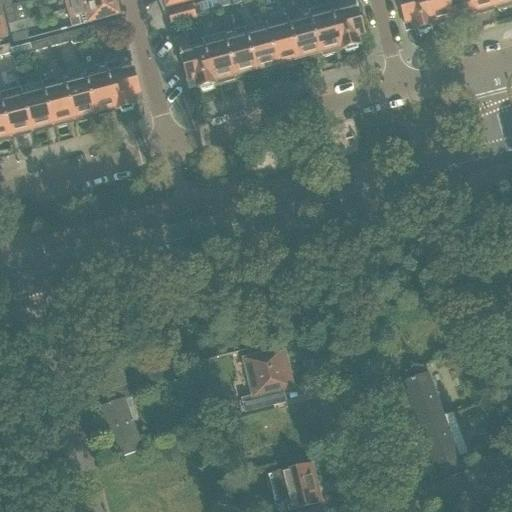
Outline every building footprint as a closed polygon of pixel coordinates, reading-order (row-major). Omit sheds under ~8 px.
[(1,0),(3,9),(12,6),(10,0),(1,0)] [(64,0),(68,10),(105,0),(64,0)] [(114,0),(105,0),(68,10),(72,28),(118,15),(114,0)] [(196,0),(164,0),(166,8),(196,0)] [(213,0),(193,6),(196,17),(217,12),(213,0)] [(236,0),(214,0),(213,0),(217,12),(220,11),(219,9),(237,4),(236,0)] [(341,0),(342,2),(330,5),(342,51),(344,50),(345,53),(356,50),(355,47),(359,46),(356,37),(364,35),(354,0),(341,0)] [(396,0),(403,25),(411,23),(413,32),(416,31),(417,34),(428,31),(427,28),(431,27),(430,24),(423,0),(396,0)] [(446,0),(423,0),(430,24),(438,22),(439,25),(450,22),(449,19),(451,18),(446,0)] [(468,0),(446,0),(451,18),(459,16),(460,19),(471,16),(470,13),(472,12),(468,0)] [(491,0),(468,0),(472,12),(480,10),(481,14),(493,10),(492,7),(494,7),(491,0)] [(511,0),(491,0),(494,7),(495,7),(496,9),(511,5),(511,2),(511,0)] [(330,5),(308,11),(320,54),(321,53),(322,56),(333,53),(333,50),(340,48),(341,51),(342,51),(330,5)] [(12,6),(3,9),(8,26),(17,24),(12,6)] [(193,6),(180,9),(184,21),(196,17),(193,6)] [(308,11),(287,17),(298,59),(300,59),(301,62),(312,59),(311,56),(320,54),(308,11)] [(287,17),(265,22),(277,65),(279,65),(280,68),(291,65),(290,62),(298,59),(287,17)] [(120,20),(94,27),(97,39),(123,32),(120,20)] [(17,24),(8,26),(12,41),(28,38),(26,29),(25,26),(24,22),(17,24)] [(265,22),(244,28),(255,71),(264,69),(265,72),(276,69),(275,66),(277,65),(265,22)] [(94,27),(74,32),(77,44),(97,39),(94,27)] [(244,28),(222,34),(234,77),(242,75),(243,78),(255,75),(254,71),(255,71),(244,28)] [(74,32),(52,38),(55,47),(72,43),(73,46),(77,44),(74,32)] [(222,34),(201,40),(213,86),(214,85),(214,82),(221,80),(222,83),(233,80),(232,77),(234,77),(222,34)] [(213,86),(201,40),(189,43),(188,37),(175,41),(186,83),(194,81),(196,90),(200,89),(201,92),(212,89),(212,86),(213,86)] [(52,38),(31,43),(33,53),(55,47),(52,38)] [(31,43),(10,49),(11,54),(12,59),(33,53),(31,43)] [(9,46),(0,47),(0,57),(11,54),(10,49),(9,46)] [(118,62),(105,66),(117,111),(120,111),(121,114),(132,111),(131,108),(135,107),(132,98),(140,95),(129,53),(116,57),(118,62)] [(105,66),(84,71),(96,114),(97,114),(98,117),(109,114),(108,110),(116,109),(116,112),(117,111),(105,66)] [(84,71),(63,77),(74,120),(75,120),(76,122),(87,119),(87,116),(96,114),(84,71)] [(63,77),(41,83),(53,126),(54,125),(55,128),(66,125),(65,122),(74,120),(63,77)] [(41,83),(20,88),(31,131),(33,131),(34,134),(45,131),(44,128),(53,126),(41,83)] [(20,88),(0,93),(0,100),(10,137),(18,135),(18,138),(30,134),(29,132),(31,131),(20,88)] [(0,100),(0,142),(9,140),(8,137),(10,137),(0,100)] [(492,327),(482,330),(484,340),(494,338),(492,327)] [(497,344),(487,346),(490,357),(500,355),(497,344)] [(274,392),(282,390),(292,388),(282,350),(244,359),(253,397),(242,400),(245,412),(277,404),(274,392)] [(120,448),(123,456),(138,451),(136,443),(139,442),(123,400),(139,395),(134,382),(127,385),(120,367),(97,375),(108,406),(101,409),(115,450),(120,448)] [(404,383),(419,424),(442,416),(427,374),(424,375),(421,368),(406,373),(408,381),(404,383)] [(229,404),(212,408),(215,422),(233,417),(229,404)] [(439,465),(442,472),(457,467),(455,459),(457,458),(442,416),(419,424),(434,466),(439,465)] [(489,429),(487,446),(505,447),(506,431),(489,429)] [(272,474),(268,476),(274,502),(286,499),(289,511),(320,503),(311,465),(272,474)] [(457,467),(442,472),(445,481),(440,483),(450,511),(477,511),(463,474),(460,475),(457,467)]
